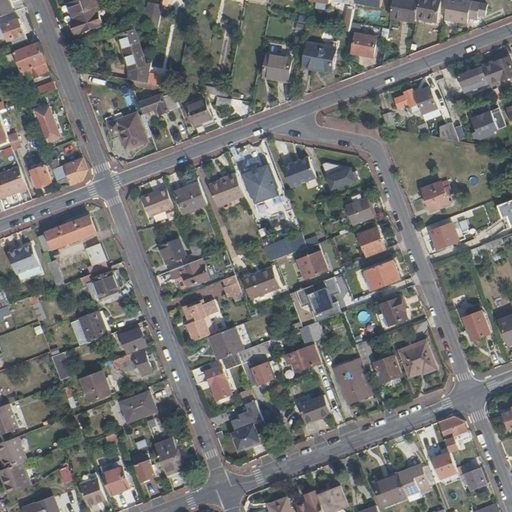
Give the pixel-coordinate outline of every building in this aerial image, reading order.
[(0,0),(0,16),(1,16),(14,12),(9,0),(0,0)] [(98,8),(99,8),(96,0),(76,0),(69,3),(75,19),(72,21),(76,34),(104,23),(98,8)] [(360,0),(360,5),(357,5),(356,8),(356,9),(359,9),(359,12),(372,14),(374,0),(360,0)] [(397,0),(394,20),(402,21),(405,0),(397,0)] [(405,0),(402,21),(417,24),(418,17),(419,14),(421,0),(405,0)] [(421,0),(419,14),(429,16),(428,19),(439,21),(442,1),(435,0),(421,0)] [(482,3),(464,0),(450,0),(447,19),(470,23),(471,17),(479,18),(480,14),(482,3)] [(489,5),(482,3),(480,14),(487,16),(489,5)] [(148,8),(132,5),(145,16),(147,18),(159,28),(163,6),(149,4),(148,8)] [(349,6),(345,29),(352,31),(354,22),(355,15),(356,9),(356,8),(349,6)] [(355,15),(354,22),(363,24),(364,17),(355,15)] [(144,30),(151,28),(147,18),(145,16),(140,18),(144,30)] [(300,17),(299,18),(297,32),(306,33),(307,27),(308,21),(308,18),(300,17)] [(9,39),(12,38),(15,45),(28,40),(20,18),(4,25),(6,30),(0,32),(0,37),(1,40),(8,37),(9,39)] [(146,65),(132,21),(115,28),(117,34),(119,33),(131,70),(130,78),(131,79),(149,82),(150,76),(152,63),(146,65)] [(383,27),(381,41),(388,42),(390,29),(383,27)] [(374,56),(377,37),(357,34),(353,52),(374,56)] [(328,41),(327,45),(310,42),(306,63),(335,68),(340,43),(328,41)] [(40,42),(6,54),(9,62),(18,58),(26,78),(50,69),(40,42)] [(290,81),(295,56),(271,52),(266,77),(290,81)] [(511,58),(511,56),(487,65),(494,81),(501,78),(501,80),(511,75),(511,58)] [(487,65),(485,66),(491,82),(494,81),(487,65)] [(485,66),(480,68),(484,79),(486,84),(491,82),(485,66)] [(480,68),(461,75),(468,92),(476,88),(474,83),(484,79),(480,68)] [(442,69),(434,72),(439,85),(447,82),(442,69)] [(161,78),(150,76),(149,82),(160,84),(161,78)] [(179,82),(161,78),(160,84),(163,85),(178,87),(179,82)] [(131,79),(133,85),(162,90),(160,84),(149,82),(131,79)] [(55,81),(39,87),(42,94),(58,88),(55,81)] [(230,89),(205,84),(204,92),(219,95),(229,97),(229,95),(230,89)] [(178,87),(163,85),(167,93),(175,90),(177,95),(178,87)] [(430,87),(415,92),(421,106),(423,111),(424,113),(438,108),(430,87)] [(406,91),(408,96),(398,100),(401,108),(406,106),(411,104),(412,109),(421,106),(415,92),(414,89),(406,91)] [(159,108),(162,114),(182,106),(177,95),(175,90),(167,93),(153,98),(152,94),(149,95),(150,99),(142,102),(146,113),(159,108)] [(217,105),(233,108),(235,98),(229,97),(219,95),(217,105)] [(204,122),(214,119),(207,101),(191,106),(199,126),(205,124),(204,122)] [(408,111),(410,116),(423,111),(421,106),(412,109),(408,111)] [(477,137),(482,138),(501,131),(500,128),(508,125),(501,107),(473,117),(479,131),(475,132),(477,137)] [(438,108),(424,113),(426,120),(441,114),(438,108)] [(0,141),(10,137),(9,136),(0,111),(0,141)] [(389,127),(396,124),(391,111),(383,114),(389,127)] [(50,112),(35,118),(39,130),(54,125),(50,112)] [(129,148),(148,140),(138,115),(114,124),(118,133),(123,131),(129,148)] [(427,120),(419,123),(419,124),(421,133),(432,135),(427,120)] [(453,120),(441,125),(442,128),(457,131),(453,120)] [(457,131),(442,128),(446,138),(461,141),(457,131)] [(10,137),(15,149),(22,146),(17,133),(9,136),(10,137)] [(46,134),(41,136),(45,145),(50,144),(46,134)] [(6,157),(15,154),(12,146),(3,150),(6,157)] [(285,166),(293,187),(317,177),(309,156),(285,166)] [(61,166),(54,168),(59,182),(70,178),(73,184),(84,180),(89,169),(84,157),(61,166)] [(59,158),(51,161),(54,168),(61,166),(59,158)] [(326,170),(333,191),(360,182),(353,160),(326,170)] [(282,187),(271,161),(244,171),(254,198),(257,197),(259,202),(281,194),(279,188),(282,187)] [(21,165),(0,173),(9,195),(16,192),(15,189),(28,184),(21,165)] [(54,181),(48,165),(33,170),(40,187),(54,181)] [(0,195),(1,198),(9,195),(0,173),(0,172),(0,195)] [(229,179),(211,186),(219,206),(231,201),(230,200),(245,194),(237,173),(228,177),(229,179)] [(229,179),(228,177),(210,184),(211,186),(229,179)] [(443,180),(425,187),(434,209),(452,203),(443,180)] [(178,192),(186,212),(208,203),(201,184),(178,192)] [(175,207),(168,188),(144,198),(151,216),(175,207)] [(354,196),(356,203),(348,206),(356,223),(375,216),(369,198),(364,200),(361,193),(354,196)] [(511,200),(500,205),(504,218),(509,216),(511,223),(511,200)] [(91,215),(48,232),(48,233),(53,246),(54,248),(97,232),(91,215)] [(438,249),(460,240),(453,223),(431,231),(438,249)] [(387,249),(378,227),(359,234),(368,256),(387,249)] [(48,233),(40,236),(45,249),(53,246),(48,233)] [(166,262),(178,257),(181,265),(195,260),(192,252),(187,254),(180,237),(160,244),(166,262)] [(503,243),(502,238),(485,244),(482,245),(468,251),(471,260),(489,253),(487,249),(503,243)] [(306,240),(269,255),(271,261),(296,251),(308,247),(306,240)] [(200,242),(190,245),(192,252),(195,260),(203,257),(205,256),(200,242)] [(308,247),(296,251),(306,279),(330,270),(320,242),(308,247)] [(33,243),(10,252),(18,273),(41,264),(33,243)] [(106,259),(100,244),(88,248),(94,264),(106,260),(106,259)] [(368,265),(376,288),(401,279),(392,256),(368,265)] [(181,265),(179,266),(182,274),(185,273),(190,285),(210,277),(203,257),(195,260),(181,265)] [(56,260),(49,263),(57,287),(65,284),(63,280),(56,260)] [(109,267),(106,260),(94,264),(89,266),(92,273),(93,273),(109,267)] [(171,269),(173,277),(182,274),(179,266),(171,269)] [(259,274),(259,273),(245,279),(252,298),(282,286),(274,266),(264,270),(265,271),(259,274)] [(92,273),(82,277),(85,284),(89,283),(95,299),(121,289),(114,271),(95,278),(93,273),(92,273)] [(293,271),(283,274),(290,293),(297,290),(300,289),(293,271)] [(224,285),(228,296),(232,294),(242,290),(236,274),(224,279),(226,285),(224,285)] [(300,289),(297,290),(303,305),(311,302),(315,311),(312,312),(316,322),(320,320),(342,312),(339,304),(334,306),(330,296),(340,292),(334,277),(300,289)] [(0,293),(0,308),(11,304),(6,290),(1,292),(0,293)] [(242,290),(232,294),(236,303),(245,299),(242,290)] [(39,294),(31,297),(39,319),(47,316),(39,294)] [(407,310),(402,296),(383,304),(386,312),(380,314),(385,327),(408,318),(405,310),(407,310)] [(205,317),(210,314),(204,298),(183,305),(189,321),(187,322),(194,340),(211,333),(205,317)] [(12,309),(16,308),(15,303),(11,304),(0,308),(0,316),(13,312),(12,309)] [(102,309),(81,317),(90,342),(108,335),(111,334),(102,309)] [(491,333),(483,310),(465,316),(474,339),(491,333)] [(511,314),(500,319),(510,343),(511,342),(511,314)] [(312,331),(315,341),(326,337),(320,320),(316,322),(310,325),(312,331)] [(301,321),(293,324),(296,330),(301,328),(303,327),(301,321)] [(34,325),(37,333),(44,330),(41,323),(34,325)] [(292,363),(295,372),(323,361),(315,341),(312,331),(310,325),(303,327),(301,328),(307,347),(285,355),(289,364),(292,363)] [(236,326),(211,335),(220,359),(229,355),(238,352),(245,349),(236,326)] [(130,351),(148,345),(141,327),(124,334),(130,351)] [(284,334),(269,340),(271,347),(287,341),(284,334)] [(241,358),(247,373),(251,384),(252,387),(277,377),(276,376),(271,361),(253,368),(250,360),(273,351),(271,347),(269,340),(245,349),(238,352),(241,358)] [(368,340),(357,344),(363,358),(365,364),(375,360),(368,340)] [(436,367),(426,343),(403,351),(412,374),(425,369),(426,371),(436,367)] [(127,372),(126,370),(138,365),(140,364),(142,369),(144,374),(154,371),(146,349),(136,352),(136,351),(121,357),(121,356),(113,359),(119,375),(127,372)] [(44,354),(48,365),(56,361),(54,356),(52,350),(51,351),(44,354)] [(54,356),(56,361),(62,379),(71,376),(64,358),(69,356),(67,351),(54,356)] [(229,355),(232,361),(241,358),(238,352),(229,355)] [(384,381),(403,374),(396,355),(388,358),(387,356),(381,358),(382,360),(377,362),(384,381)] [(337,369),(349,403),(376,392),(365,364),(363,358),(337,369)] [(276,376),(282,374),(276,359),(271,361),(276,376)] [(208,370),(218,398),(234,392),(223,364),(208,370)] [(91,400),(112,392),(104,369),(82,377),(91,400)] [(239,376),(243,387),(251,384),(247,373),(239,376)] [(292,384),(287,386),(290,396),(295,394),(292,384)] [(70,387),(66,389),(73,407),(78,406),(70,387)] [(129,420),(155,410),(149,392),(123,402),(129,420)] [(300,404),(308,424),(334,414),(326,394),(300,404)] [(233,420),(236,430),(264,420),(257,400),(246,404),(249,414),(233,420)] [(0,434),(21,426),(12,402),(0,406),(0,434)] [(455,415),(439,421),(449,447),(451,451),(459,448),(456,441),(459,439),(457,436),(471,431),(467,421),(455,415)] [(262,441),(255,424),(234,431),(240,449),(262,441)] [(117,431),(108,435),(110,442),(120,438),(117,431)] [(6,441),(0,443),(0,453),(2,453),(4,458),(7,466),(24,460),(27,458),(19,436),(10,440),(6,441)] [(174,438),(157,444),(168,473),(186,467),(174,438)] [(149,451),(134,457),(137,464),(151,458),(149,451)] [(443,455),(435,458),(442,477),(458,471),(457,468),(451,451),(443,455)] [(143,481),(158,475),(151,458),(137,464),(143,481)] [(0,470),(8,492),(32,483),(24,460),(7,466),(0,468),(0,470)] [(477,469),(474,462),(457,468),(458,471),(460,475),(467,473),(477,469)] [(113,493),(132,486),(124,465),(116,468),(105,473),(113,493)] [(64,483),(73,481),(69,466),(60,469),(64,483)] [(399,472),(399,473),(407,493),(420,488),(422,490),(430,487),(422,466),(414,469),(413,467),(399,472)] [(477,469),(467,473),(470,479),(473,488),(487,483),(482,467),(477,469)] [(78,478),(88,504),(107,496),(97,471),(78,478)] [(376,482),(384,504),(408,495),(407,493),(399,473),(376,482)] [(464,481),(468,491),(473,488),(470,479),(464,481)] [(341,485),(319,493),(325,511),(331,511),(348,505),(341,485)] [(319,493),(317,490),(306,494),(307,498),(319,493)] [(308,500),(297,505),(299,511),(325,511),(319,493),(307,498),(308,500)] [(61,511),(55,494),(43,498),(48,511),(61,511)] [(270,510),(265,511),(293,511),(287,496),(268,504),(270,510)] [(48,511),(43,498),(23,506),(24,511),(48,511)] [(499,511),(501,511),(498,502),(474,511),(499,511)]
